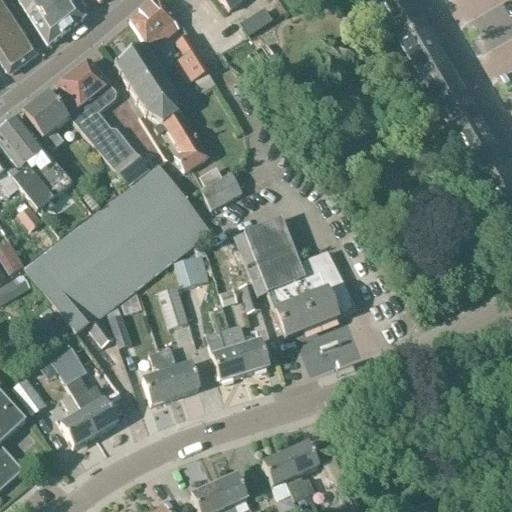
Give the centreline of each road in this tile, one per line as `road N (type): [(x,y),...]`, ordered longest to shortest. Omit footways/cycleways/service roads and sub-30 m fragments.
road 1 (residential): [(64,511),(129,467),(396,370),(511,308)]
road 2 (residential): [(134,0),(0,108)]
road 3 (residential): [(429,0),(511,140)]
